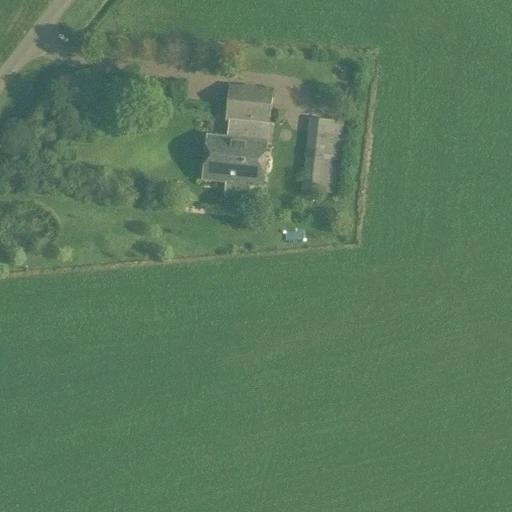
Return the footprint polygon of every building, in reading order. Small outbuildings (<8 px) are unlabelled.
[(224,76),(190,74),(188,95),(223,97),(224,76)] [(225,125),(227,125),(269,129),(273,90),(229,85),(225,125)] [(307,132),(341,136),(342,123),(333,122),(309,120),(307,132)] [(307,132),(301,192),(335,196),(341,136),(307,132)] [(261,189),(266,145),(226,141),(207,139),(202,182),(261,189)]
